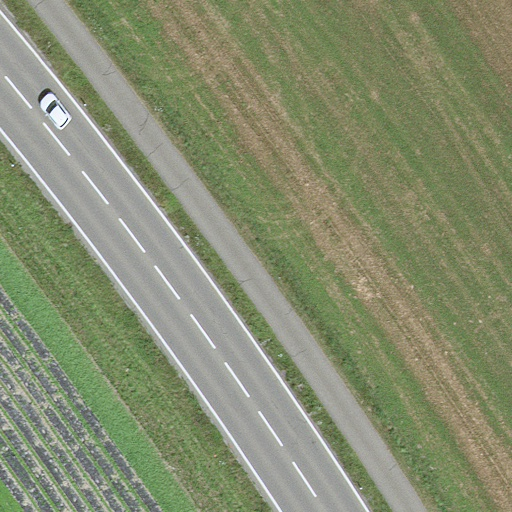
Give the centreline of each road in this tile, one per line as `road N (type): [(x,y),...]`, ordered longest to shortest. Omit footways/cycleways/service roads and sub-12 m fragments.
road 1 (track): [(38,0),(165,161),(406,511)]
road 2 (primary): [(0,70),(104,192),(322,511)]
